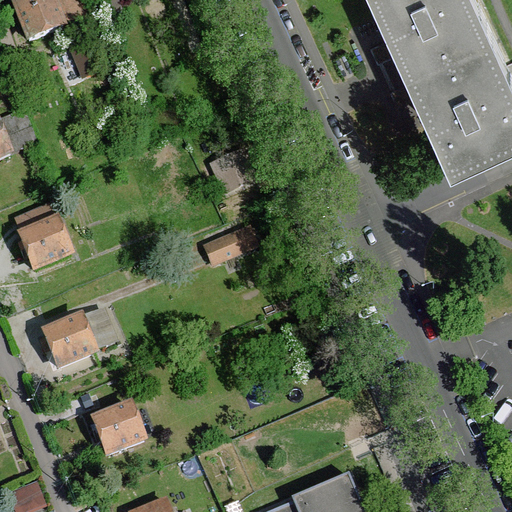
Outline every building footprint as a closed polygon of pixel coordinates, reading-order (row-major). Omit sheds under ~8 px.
[(31,0),(17,6),(30,42),(64,29),(63,26),(52,0),(31,0)] [(52,0),(63,26),(87,17),(79,0),(52,0)] [(123,12),(117,0),(100,0),(108,18),(123,12)] [(487,16),(479,0),(389,0),(412,50),(487,16)] [(511,116),(511,69),(487,16),(412,50),(454,143),(511,116)] [(25,111),(0,121),(0,129),(11,156),(40,144),(25,111)] [(150,123),(140,126),(143,135),(152,133),(150,123)] [(0,129),(0,160),(11,156),(0,129)] [(250,183),(238,158),(216,168),(227,193),(250,183)] [(19,222),(25,237),(56,225),(50,210),(19,222)] [(25,237),(23,238),(37,271),(72,257),(59,223),(56,225),(25,237)] [(256,248),(250,232),(208,249),(215,265),(256,248)] [(322,325),(313,301),(267,321),(276,344),(322,325)] [(82,320),(46,335),(60,368),(96,354),(82,320)] [(97,409),(90,393),(60,406),(66,422),(97,409)] [(132,409),(97,422),(109,456),(145,442),(132,409)] [(365,511),(351,478),(293,502),(294,505),(276,511),(365,511)] [(26,511),(29,511),(51,505),(43,482),(19,489),(26,511)] [(170,511),(167,503),(144,511),(170,511)]
